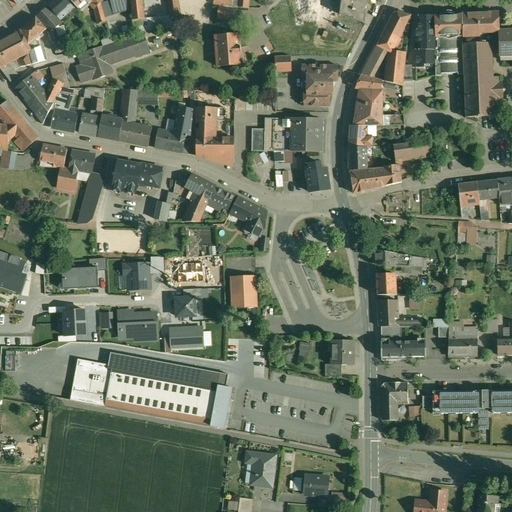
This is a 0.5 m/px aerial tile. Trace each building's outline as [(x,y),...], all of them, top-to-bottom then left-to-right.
[(77,9),(69,0),(55,0),(49,6),(61,20),(72,10),(74,12),(77,9)] [(70,0),(79,9),(78,7),(86,0),(85,0),(70,0)] [(104,1),(103,0),(85,0),(86,0),(94,10),(98,24),(106,22),(101,3),(104,1)] [(109,0),(114,15),(132,9),(130,0),(109,0)] [(142,0),(130,0),(132,9),(133,26),(147,25),(146,19),(145,19),(142,0)] [(167,0),(170,16),(172,28),(182,27),(180,10),(178,0),(167,0)] [(248,0),(238,0),(238,8),(248,9),(248,0)] [(299,0),(304,14),(305,17),(316,14),(320,12),(316,0),(299,0)] [(342,0),(341,6),(342,6),(356,12),(365,11),(368,11),(368,10),(366,10),(366,6),(368,6),(369,0),(342,0)] [(232,8),(220,6),(217,19),(230,21),(232,8)] [(47,7),(38,16),(51,32),(49,33),(52,41),(60,39),(57,31),(63,29),(59,25),(61,24),(47,7)] [(365,25),(329,10),(321,28),(327,31),(357,42),(365,25)] [(394,14),(377,46),(388,52),(384,81),(396,84),(403,86),(404,70),(406,58),(406,54),(393,53),(395,49),(397,50),(401,41),(399,40),(403,32),(409,33),(411,16),(398,12),(394,14)] [(444,14),(441,17),(435,16),(436,41),(437,41),(438,48),(436,48),(436,61),(436,76),(442,76),(442,74),(458,73),(459,75),(464,75),(463,44),(463,43),(464,43),(463,37),(462,14),(462,15),(456,16),(453,14),(448,13),(444,14)] [(499,13),(462,14),(463,37),(467,37),(467,43),(470,43),(489,43),(488,33),(500,33),(500,32),(499,13)] [(316,14),(305,17),(304,14),(296,15),(299,18),(303,22),(311,24),(316,14)] [(434,15),(416,15),(416,26),(415,26),(416,51),(417,51),(417,61),(436,61),(436,41),(435,16),(434,16),(434,15)] [(170,16),(146,18),(146,19),(147,25),(133,26),(134,32),(172,28),(170,16)] [(36,17),(20,31),(29,44),(42,33),(47,29),(36,17)] [(20,31),(0,41),(0,69),(1,69),(10,64),(17,60),(21,67),(25,67),(33,64),(29,52),(32,51),(29,44),(20,31)] [(511,31),(500,32),(500,33),(501,61),(511,60),(511,31)] [(42,33),(29,44),(32,51),(29,52),(33,64),(45,61),(41,46),(37,41),(44,36),(42,33)] [(117,35),(110,37),(102,41),(104,47),(103,47),(79,55),(83,66),(77,68),(76,68),(82,84),(83,83),(94,79),(94,81),(109,75),(105,66),(136,56),(136,58),(150,53),(144,34),(130,39),(130,37),(119,41),(117,35)] [(240,34),(215,36),(218,67),(242,65),(241,53),(242,53),(242,47),(241,47),(240,34)] [(492,78),(491,43),(489,43),(470,43),(467,43),(464,44),(464,43),(463,43),(463,44),(464,75),(466,118),(500,116),(498,77),(492,78)] [(282,57),(276,57),(276,72),(292,71),(291,56),(282,57)] [(414,58),(406,58),(404,70),(413,71),(414,58)] [(19,75),(10,64),(1,69),(11,82),(19,75)] [(338,66),(302,65),(302,81),(307,81),(307,90),(304,90),(304,106),(330,107),(330,97),(333,97),(333,82),(338,82),(338,66)] [(45,92),(31,75),(16,88),(30,105),(45,92)] [(375,79),(361,75),(355,89),(381,91),(382,88),(383,81),(375,79)] [(64,84),(54,79),(35,115),(43,125),(51,109),(59,93),(64,84)] [(384,81),(383,81),(382,88),(395,91),(396,84),(384,81)] [(105,89),(86,89),(84,98),(93,99),(93,98),(104,100),(105,89)] [(124,90),(114,89),(112,109),(114,109),(112,116),(119,118),(122,114),(124,90)] [(381,91),(355,89),(359,90),(353,126),(373,126),(383,126),(383,116),(383,91),(381,91)] [(138,91),(124,90),(122,114),(125,116),(119,141),(149,147),(152,128),(135,125),(138,91)] [(73,96),(59,93),(51,109),(55,110),(52,128),(75,132),(78,115),(67,113),(73,96)] [(104,100),(93,98),(93,99),(91,116),(102,118),(104,100)] [(252,99),(235,99),(235,110),(252,111),(252,99)] [(8,101),(0,107),(0,148),(3,150),(4,150),(8,151),(9,141),(15,136),(19,137),(15,142),(23,151),(38,138),(8,101)] [(212,101),(204,101),(203,108),(195,107),(195,110),(196,124),(198,124),(198,129),(197,129),(197,156),(213,161),(213,135),(212,131),(216,131),(217,119),(217,109),(217,108),(212,108),(212,101)] [(195,110),(179,107),(174,132),(187,136),(196,136),(196,124),(195,110)] [(226,109),(217,109),(217,119),(225,119),(226,109)] [(91,116),(84,115),(80,133),(99,137),(102,118),(91,116)] [(112,116),(103,115),(102,118),(99,137),(117,141),(122,118),(112,116)] [(404,115),(383,116),(383,126),(405,125),(404,115)] [(293,119),(265,119),(265,130),(253,130),(252,151),(292,152),(293,119)] [(321,120),(293,119),(292,152),(320,152),(321,120)] [(235,126),(225,126),(224,133),(223,141),(234,142),(235,142),(235,131),(235,126)] [(373,126),(353,126),(351,126),(350,148),(372,147),(372,137),(367,137),(367,127),(373,127),(373,126)] [(174,132),(159,129),(155,148),(183,153),(186,137),(187,137),(187,136),(174,132)] [(429,136),(406,140),(407,144),(394,145),(396,162),(432,156),(429,136)] [(223,141),(217,141),(216,161),(234,161),(234,142),(223,141)] [(68,150),(43,145),(40,161),(54,164),(65,166),(68,150)] [(372,147),(350,148),(349,148),(350,171),(367,170),(367,148),(380,148),(380,147),(372,147)] [(8,151),(4,150),(1,168),(9,169),(12,152),(8,151)] [(96,155),(73,151),(69,170),(53,169),(51,183),(50,194),(62,196),(64,184),(76,186),(78,172),(91,174),(92,174),(92,173),(96,155)] [(322,154),(304,157),(289,160),(281,165),(283,177),(300,174),(299,167),(309,164),(309,167),(305,167),(307,179),(308,179),(310,192),(328,190),(330,187),(327,169),(324,169),(322,154)] [(162,168),(119,160),(115,178),(114,178),(108,195),(133,200),(135,187),(132,186),(133,182),(158,187),(162,168)] [(367,170),(350,171),(354,194),(386,187),(385,187),(402,182),(400,165),(384,167),(384,168),(367,170)] [(105,177),(92,173),(92,174),(91,174),(78,224),(87,223),(93,219),(105,177)] [(217,186),(193,174),(186,187),(192,190),(187,199),(191,201),(191,202),(192,202),(184,222),(200,222),(205,209),(208,204),(217,186)] [(511,180),(511,179),(498,181),(500,199),(500,204),(511,203),(511,180)] [(182,182),(176,181),(174,193),(180,194),(182,182)] [(498,181),(477,183),(479,201),(487,200),(500,199),(498,181)] [(477,183),(459,185),(461,207),(480,205),(479,201),(477,183)] [(235,196),(217,186),(208,204),(216,208),(218,205),(228,210),(235,196)] [(267,212),(239,197),(231,213),(249,222),(245,230),(246,234),(249,235),(252,234),(253,233),(260,237),(265,227),(263,226),(266,221),(267,212)] [(487,200),(479,201),(480,205),(482,220),(490,221),(487,200)] [(168,211),(169,204),(155,202),(153,220),(166,222),(166,218),(173,219),(174,212),(168,211)] [(468,223),(459,222),(458,241),(467,241),(468,223)] [(188,235),(197,235),(197,244),(205,244),(205,240),(199,240),(199,234),(203,234),(203,225),(188,225),(188,235)] [(270,239),(262,238),(260,252),(261,252),(268,251),(270,239)] [(411,257),(376,251),(376,264),(386,265),(386,268),(395,268),(396,266),(410,266),(411,257)] [(0,286),(21,294),(27,276),(22,274),(26,263),(20,261),(21,259),(11,256),(11,258),(7,256),(8,255),(0,252),(0,286)] [(149,274),(164,273),(163,258),(158,257),(151,258),(151,264),(148,264),(149,274)] [(149,274),(148,264),(127,265),(127,266),(124,266),(124,275),(128,275),(128,290),(149,289),(149,274)] [(422,267),(412,266),(412,274),(422,275),(422,267)] [(62,291),(98,288),(96,267),(61,270),(62,291)] [(396,274),(377,274),(378,295),(397,295),(396,282),(399,281),(399,277),(396,277),(396,274)] [(257,276),(231,277),(232,309),(258,308),(257,276)] [(194,299),(177,300),(177,316),(194,315),(194,299)] [(417,300),(408,300),(408,309),(417,309),(417,300)] [(398,301),(378,301),(379,327),(400,327),(399,319),(398,301)] [(85,309),(62,310),(63,324),(86,322),(85,309)] [(134,342),(158,341),(156,312),(134,313),(134,311),(118,312),(119,340),(134,339),(134,342)] [(419,319),(399,319),(400,327),(419,327),(419,319)] [(466,331),(459,331),(459,321),(450,321),(449,356),(478,356),(478,339),(475,339),(475,328),(466,328),(466,331)] [(86,322),(63,324),(63,336),(64,337),(75,336),(87,335),(86,322)] [(171,349),(203,348),(202,326),(170,328),(170,336),(171,349)] [(409,345),(409,336),(399,336),(399,332),(379,332),(381,361),(382,361),(431,361),(431,344),(409,345)] [(511,338),(510,338),(498,338),(498,355),(511,355),(511,338)] [(354,341),(333,341),(336,341),(336,353),(333,353),(332,365),(342,366),(353,366),(354,341)] [(297,343),(297,360),(308,360),(308,343),(297,343)] [(6,361),(17,360),(16,351),(5,352),(6,361)] [(232,388),(78,359),(70,400),(224,429),(232,388)] [(342,366),(332,365),(326,365),(326,377),(342,377),(342,366)] [(401,383),(390,383),(390,384),(384,384),(381,386),(382,421),(399,421),(398,403),(408,402),(408,383),(401,383)] [(482,395),(449,396),(448,396),(446,396),(446,391),(433,391),(433,397),(433,409),(440,409),(440,414),(450,414),(450,410),(455,410),(455,414),(464,414),(464,410),(470,410),(470,414),(479,413),(479,429),(489,429),(489,391),(482,391),(482,395)] [(511,395),(493,395),(493,413),(502,413),(502,410),(507,410),(507,413),(511,413),(511,395)] [(433,397),(423,397),(423,410),(433,409),(433,397)] [(407,406),(407,416),(418,416),(418,406),(407,406)] [(276,456),(248,453),(246,463),(254,464),(253,474),(256,475),(255,485),(252,484),(252,485),(264,487),(264,483),(273,484),(276,456)] [(329,478),(306,476),(306,479),(303,479),(302,485),(305,485),(304,495),(319,496),(327,497),(328,496),(329,478)] [(444,511),(446,494),(431,492),(430,505),(425,505),(426,503),(416,502),(415,511),(444,511)] [(327,497),(319,496),(319,506),(334,507),(335,497),(328,496),(327,497)] [(499,498),(480,496),(478,511),(494,511),(495,504),(498,505),(499,498)] [(251,511),(253,500),(240,498),(238,511),(251,511)]
